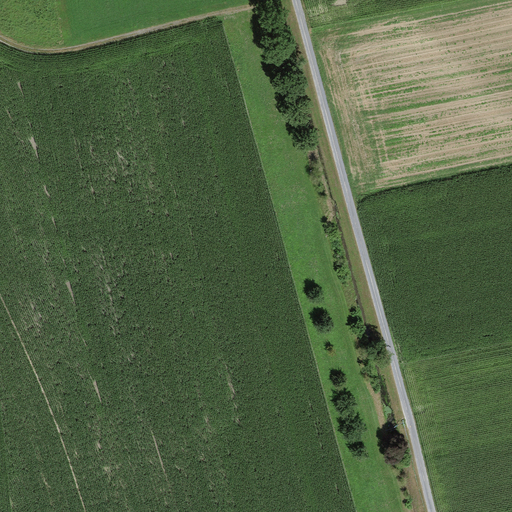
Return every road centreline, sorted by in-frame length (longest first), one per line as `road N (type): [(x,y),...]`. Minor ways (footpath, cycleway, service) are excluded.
road 1 (track): [(433,511),(296,0)]
road 2 (track): [(263,3),(70,48),(0,39)]
